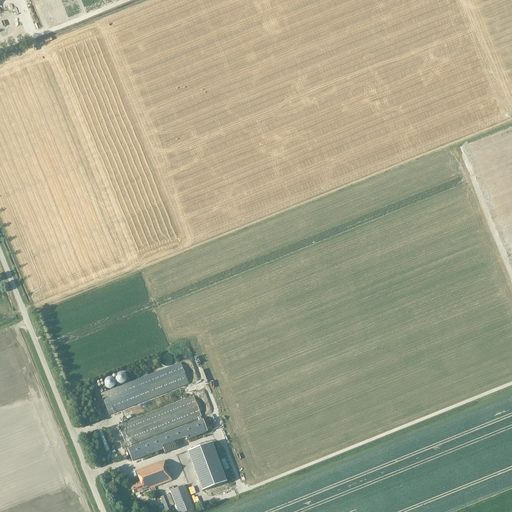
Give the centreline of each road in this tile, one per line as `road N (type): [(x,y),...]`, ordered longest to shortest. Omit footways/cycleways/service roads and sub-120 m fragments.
road 1 (track): [(511,383),(219,499),(195,491)]
road 2 (unclassified): [(103,511),(0,253)]
road 3 (track): [(198,362),(242,491)]
